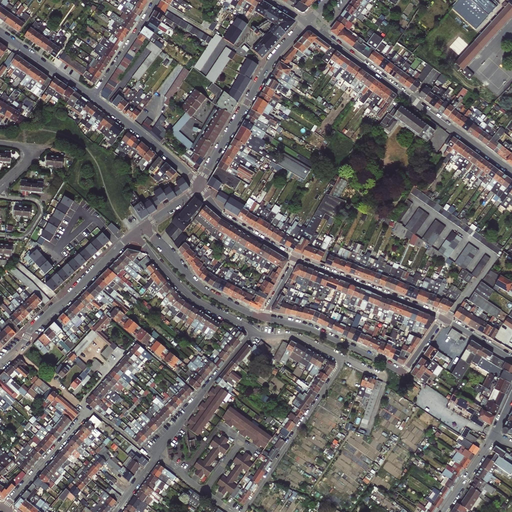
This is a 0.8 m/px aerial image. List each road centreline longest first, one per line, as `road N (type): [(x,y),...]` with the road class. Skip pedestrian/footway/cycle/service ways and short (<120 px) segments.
road 1 (residential): [(318,30),(511,172)]
road 2 (residential): [(307,22),(273,57),(198,185)]
road 3 (residential): [(14,350),(133,234)]
road 4 (residential): [(442,317),(295,260)]
road 5 (residential): [(133,234),(187,295),(254,329)]
road 6 (residential): [(143,226),(194,282),(260,318)]
road 7 (residential): [(265,478),(343,361)]
road 8 (residential): [(198,185),(91,97)]
road 9 (residential): [(3,509),(88,412)]
road 10 (residential): [(352,348),(404,373),(442,317)]
road 11 (residential): [(295,260),(230,221),(198,185)]
